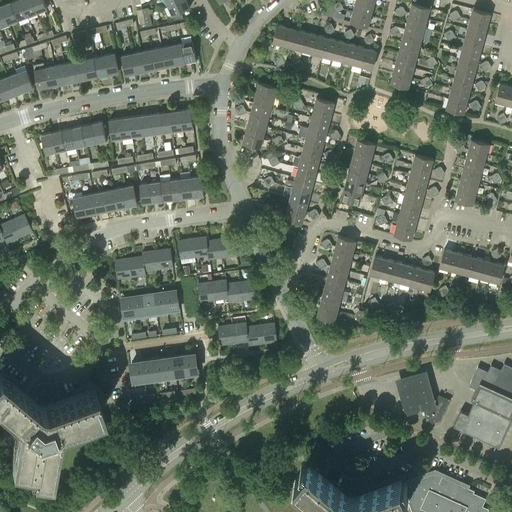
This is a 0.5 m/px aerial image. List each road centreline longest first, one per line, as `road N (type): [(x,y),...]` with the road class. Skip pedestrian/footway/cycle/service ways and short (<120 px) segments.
road 1 (residential): [(280,288),(299,278),(319,224),(417,246),(429,241),(440,214),(511,225)]
road 2 (tertiary): [(111,511),(210,429),(320,372)]
road 3 (residential): [(0,123),(79,101),(223,84)]
road 4 (tertiary): [(320,372),(419,343),(511,328)]
road 5 (residential): [(65,255),(124,227),(245,209)]
road 6 (residential): [(392,427),(343,447),(336,455),(341,473),(431,445)]
road 7 (residential): [(245,209),(224,153),(223,84)]
road 8 (residential): [(0,339),(46,377),(76,369),(100,343)]
